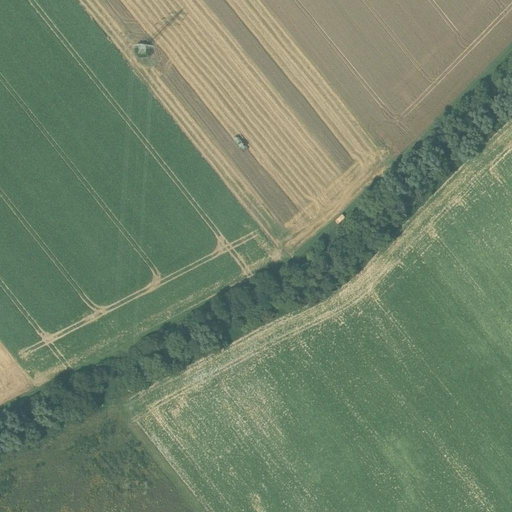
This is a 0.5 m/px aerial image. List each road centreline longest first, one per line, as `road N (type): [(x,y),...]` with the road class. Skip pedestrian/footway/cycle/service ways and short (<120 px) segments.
road 1 (track): [(0,413),(297,257),(511,50)]
road 2 (track): [(511,112),(410,207),(349,279),(0,460)]
